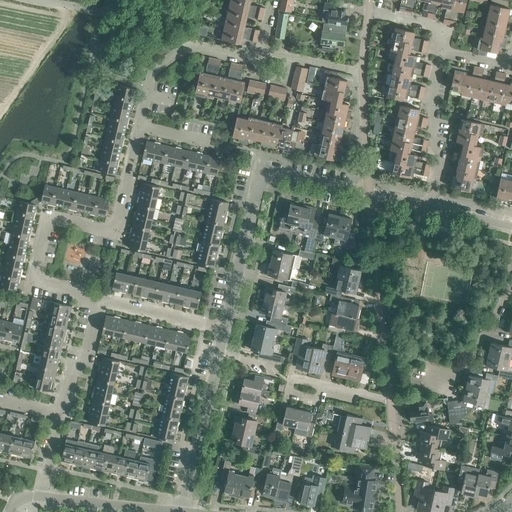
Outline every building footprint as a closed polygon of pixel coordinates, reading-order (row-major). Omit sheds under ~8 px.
[(229,0),(229,6),(263,14),(265,8),(253,5),(253,7),(249,6),(250,0),(229,0)] [(293,0),(281,0),(279,10),(289,12),(291,0),(293,1),(293,0)] [(407,0),(401,0),(399,11),(405,12),(407,0)] [(411,14),(411,13),(414,2),(412,1),(412,0),(407,0),(405,12),(411,14)] [(421,16),(427,17),(430,0),(421,0),(426,1),(425,4),(424,4),(421,16)] [(430,0),(427,17),(433,19),(436,7),(434,6),(435,3),(441,5),(442,5),(442,0),(430,0)] [(454,0),(442,0),(442,5),(441,5),(441,7),(447,9),(447,12),(445,11),(442,23),(449,25),(454,0)] [(463,12),(466,0),(454,0),(449,25),(455,26),(457,14),(456,14),(457,11),(463,12)] [(347,17),(347,16),(344,15),(345,11),(344,11),(337,10),(338,4),(325,3),(323,21),(346,24),(346,23),(348,21),(348,19),(347,17)] [(487,15),(511,21),(511,17),(511,16),(508,15),(510,9),(507,8),(501,7),(496,6),(490,4),(487,15)] [(262,20),(263,14),(229,6),(226,17),(246,22),(247,15),(250,16),(250,17),(262,20)] [(288,14),(279,13),(275,37),(284,38),(288,14)] [(510,26),(511,21),(487,15),(485,27),(505,31),(506,25),(510,26)] [(247,29),(244,28),(246,22),(226,17),(223,28),(258,36),(260,30),(248,28),(247,29)] [(333,50),(334,45),(343,46),(346,26),(324,23),(323,31),(322,31),(321,43),(321,48),(322,50),(331,52),(333,50)] [(507,38),(503,37),(505,31),(485,27),(482,37),(482,38),(506,43),(507,38)] [(257,42),(258,36),(223,28),(221,40),(240,44),(242,38),(245,38),(245,40),(257,42)] [(395,28),(392,39),(427,47),(429,41),(416,38),(416,40),(413,39),(415,32),(395,28)] [(166,34),(164,40),(172,42),(173,36),(166,34)] [(505,48),(506,43),(482,38),(482,37),(480,37),(477,48),(474,47),(472,53),(484,56),(486,50),(497,53),(498,46),(505,48)] [(409,55),(409,54),(411,48),(414,49),(414,50),(426,53),(427,47),(392,39),(389,50),(397,52),(409,55)] [(417,56),(409,54),(409,55),(397,52),(394,63),(429,71),(431,65),(419,62),(418,64),(415,63),(417,56)] [(207,94),(215,59),(209,58),(206,70),(207,70),(206,73),(200,72),(194,95),(206,98),(207,94)] [(221,60),(215,59),(207,94),(218,97),(222,77),(216,75),(217,72),(218,73),(221,60)] [(218,97),(229,99),(237,64),(231,63),(228,75),(229,75),(229,78),(222,77),(218,97)] [(394,63),(392,74),(411,79),(413,72),(416,73),(416,74),(428,77),(429,71),(394,63)] [(243,66),(237,64),(229,99),(240,102),(245,82),(238,81),(239,77),(240,78),(243,66)] [(313,83),(316,67),(310,65),(306,82),(313,83)] [(450,89),(461,92),(465,75),(466,75),(466,72),(460,71),(460,67),(450,65),(446,80),(452,81),(450,89)] [(296,66),(295,72),(307,75),(308,69),(296,66)] [(472,76),(466,75),(465,75),(461,92),(461,94),(472,97),(479,68),(474,66),(472,76)] [(472,97),(483,99),(488,80),(481,78),(484,69),(479,68),(472,97)] [(327,76),(324,88),(348,93),(349,88),(345,87),(347,81),(336,78),(337,72),(325,70),(324,76),(327,76)] [(306,80),(307,75),(295,72),(293,77),(306,80)] [(488,80),(483,99),(494,102),(501,73),(496,72),(494,81),(488,80)] [(505,105),(506,102),(510,85),(504,83),(506,74),(501,73),(494,102),(505,105)] [(389,85),(424,93),(426,87),(413,84),(413,86),(410,85),(411,79),(392,74),(389,85)] [(293,77),(292,83),(304,86),(306,80),(293,77)] [(252,93),(255,81),(249,80),(246,92),(252,93)] [(261,83),(255,81),(252,93),(258,95),(261,83)] [(266,84),(261,83),(258,95),(263,96),(266,84)] [(304,86),(292,83),(291,88),(303,91),(304,86)] [(118,85),(115,96),(132,100),(135,89),(118,85)] [(273,98),(276,86),(270,85),(268,97),(273,98)] [(423,99),(424,93),(389,85),(386,97),(406,101),(408,94),(411,95),(411,97),(423,99)] [(282,87),(276,86),(273,98),(279,99),(282,87)] [(284,101),(287,89),(282,87),(279,99),(284,101)] [(322,99),(329,100),(341,103),(343,97),(347,98),(348,93),(324,88),(322,99)] [(130,111),(132,100),(115,96),(113,107),(130,111)] [(341,103),(329,100),(326,111),(350,117),(351,112),(347,111),(349,104),(341,103)] [(400,105),(397,116),(427,123),(428,118),(418,116),(419,109),(400,105)] [(127,121),(130,111),(113,107),(110,117),(127,121)] [(326,111),(324,122),(343,127),(345,121),(349,122),(350,117),(326,111)] [(427,123),(397,116),(395,127),(414,132),(416,126),(425,128),(427,123)] [(125,132),(127,121),(110,117),(108,128),(125,132)] [(238,142),(243,143),(248,120),(248,119),(237,117),(232,137),(239,138),(238,142)] [(248,120),(243,143),(247,144),(249,138),(255,139),(260,120),(248,117),(248,119),(248,120)] [(455,124),(454,129),(478,135),(482,136),(485,124),(461,119),(459,125),(455,124)] [(271,122),(260,120),(255,139),(261,141),(260,145),(265,146),(271,122)] [(282,125),(275,123),(271,122),(265,146),(270,147),(271,143),(277,144),(277,145),(281,127),(282,127),(282,125)] [(343,127),(324,122),(321,133),(345,139),(346,134),(342,133),(343,127)] [(293,130),(282,127),(281,127),(277,145),(277,144),(277,147),(283,148),(282,152),(293,154),(296,142),(290,141),(291,136),(292,130),(293,130)] [(395,127),(392,138),(427,146),(429,140),(416,138),(416,139),(413,138),(414,132),(395,127)] [(122,142),(125,132),(108,128),(105,138),(122,142)] [(476,146),(478,135),(454,129),(453,134),(457,135),(456,142),(463,143),(475,146),(476,146)] [(318,140),(316,144),(319,144),(319,145),(336,149),(338,149),(340,143),(344,144),(345,139),(321,133),(320,140),(318,140)] [(105,138),(103,149),(120,153),(122,142),(105,138)] [(392,138),(389,150),(397,151),(409,154),(411,148),(414,148),(414,150),(426,153),(427,146),(392,138)] [(142,158),(153,161),(157,144),(146,141),(142,158)] [(480,159),(483,147),(476,146),(475,146),(463,143),(461,149),(457,148),(456,153),(480,159)] [(168,146),(157,144),(153,161),(164,163),(168,146)] [(334,155),(336,149),(319,145),(319,144),(316,144),(313,155),(333,160),(337,161),(339,156),(334,155)] [(178,149),(178,148),(168,146),(164,163),(174,165),(178,149)] [(103,149),(100,159),(117,163),(120,153),(103,149)] [(189,151),(178,149),(174,165),(185,168),(189,151)] [(185,168),(195,170),(199,153),(189,151),(185,168)] [(397,151),(394,162),(429,170),(431,164),(419,161),(418,163),(415,162),(417,155),(409,154),(397,151)] [(195,170),(206,173),(210,156),(199,153),(195,170)] [(478,170),(480,159),(456,153),(455,158),(459,159),(458,165),(478,170)] [(217,175),(221,158),(210,156),(206,173),(217,175)] [(117,163),(100,159),(98,170),(115,174),(117,163)] [(416,173),(428,176),(429,170),(394,162),(391,173),(411,178),(413,171),(416,172),(416,173)] [(450,170),(449,175),(473,180),(473,181),(475,181),(478,170),(458,165),(456,171),(450,170)] [(473,180),(449,175),(448,180),(452,181),(450,187),(470,192),(473,181),(473,180)] [(500,179),(499,184),(498,189),(492,188),(489,200),(500,202),(501,199),(507,200),(508,198),(511,180),(500,178),(500,179)] [(143,183),(140,194),(157,198),(160,187),(143,183)] [(52,204),(56,187),(45,185),(42,196),(40,196),(35,198),(38,203),(41,202),(52,204)] [(66,190),(56,187),(52,204),(62,207),(66,190)] [(77,192),(66,190),(62,207),(73,209),(77,192)] [(73,209),(83,212),(87,195),(77,192),(73,209)] [(155,208),(157,198),(140,194),(138,204),(155,208)] [(83,212),(94,214),(98,197),(87,195),(83,212)] [(109,200),(98,197),(94,214),(105,217),(109,200)] [(36,205),(38,203),(35,198),(31,201),(30,203),(19,201),(16,212),(33,216),(36,205)] [(212,199),(209,210),(226,214),(229,203),(212,199)] [(303,207),(302,207),(291,204),(291,202),(290,202),(288,214),(282,213),(278,230),(296,235),(303,207)] [(135,215),(152,219),(155,208),(138,204),(135,215)] [(303,205),(302,207),(303,207),(296,235),(307,237),(315,239),(319,219),(314,218),(316,208),(303,205)] [(224,224),(226,214),(209,210),(207,220),(224,224)] [(31,226),(33,216),(16,212),(14,222),(31,226)] [(324,235),(335,237),(340,216),(328,213),(325,227),(318,225),(315,241),(322,243),(324,235)] [(150,229),(152,219),(135,215),(133,225),(150,229)] [(348,233),(352,219),(340,216),(335,237),(334,243),(345,246),(345,248),(351,250),(355,234),(348,233)] [(221,235),(224,224),(207,220),(204,231),(221,235)] [(29,237),(31,226),(14,222),(12,233),(29,237)] [(133,225),(130,236),(147,240),(150,229),(133,225)] [(204,231),(202,241),(219,245),(221,235),(204,231)] [(26,247),(29,237),(12,233),(9,243),(26,247)] [(145,251),(147,240),(130,236),(128,247),(145,251)] [(315,239),(307,237),(304,251),(312,253),(315,239)] [(202,241),(199,252),(216,256),(219,245),(202,241)] [(24,258),(26,247),(9,243),(7,254),(24,258)] [(270,262),(293,268),(293,267),(292,267),(295,255),(295,256),(295,255),(273,250),(271,262),(270,262)] [(316,253),(312,253),(304,251),(299,250),(298,256),(314,260),(316,253)] [(216,256),(199,252),(197,263),(214,267),(216,256)] [(7,254),(4,264),(21,268),(24,258),(7,254)] [(337,277),(358,282),(361,270),(347,267),(349,261),(333,257),(332,264),(340,265),(337,277)] [(293,268),(270,262),(270,263),(268,275),(267,274),(267,275),(290,280),(289,279),(292,268),(293,268)] [(4,264),(2,275),(19,279),(21,268),(4,264)] [(123,292),(127,275),(116,272),(112,289),(123,292)] [(0,286),(16,290),(19,279),(2,275),(0,282),(0,286)] [(137,277),(127,275),(123,292),(134,294),(137,277)] [(148,279),(137,277),(134,294),(144,296),(148,279)] [(356,294),(358,282),(337,277),(334,288),(326,286),(325,293),(331,294),(340,296),(342,290),(356,294)] [(155,299),(158,282),(148,279),(144,296),(155,299)] [(292,280),(291,287),(295,288),(307,290),(308,284),(292,280)] [(169,284),(158,282),(155,299),(165,301),(169,284)] [(165,301),(176,304),(180,287),(169,284),(165,301)] [(265,295),(264,300),(283,304),(286,292),(294,294),(295,288),(291,287),(278,284),(277,290),(265,287),(263,295),(265,295)] [(176,304),(186,306),(190,289),(180,287),(176,304)] [(201,292),(190,289),(186,306),(197,309),(201,292)] [(347,298),(340,296),(331,294),(329,300),(336,302),(334,313),(358,319),(361,307),(346,303),(347,298)] [(33,297),(30,308),(36,310),(39,299),(33,297)] [(270,321),(286,325),(288,318),(280,316),(283,304),(264,300),(263,305),(261,304),(259,312),(271,315),(270,321)] [(46,312),(51,313),(68,317),(71,306),(48,301),(46,312)] [(51,313),(49,324),(66,328),(68,317),(51,313)] [(356,330),(358,319),(334,313),(333,313),(330,325),(356,330)] [(106,315),(102,332),(113,335),(117,318),(106,315)] [(127,320),(117,318),(113,335),(123,337),(127,320)] [(0,326),(0,337),(8,340),(12,323),(1,320),(0,326)] [(123,337),(134,340),(138,323),(127,320),(123,337)] [(269,327),(256,324),(253,337),(275,341),(278,329),(290,332),(291,326),(286,325),(270,321),(269,327)] [(23,325),(12,323),(8,340),(19,342),(23,325)] [(64,338),(66,328),(49,324),(43,323),(41,333),(47,334),(64,338)] [(138,323),(134,340),(145,342),(148,325),(138,323)] [(145,342),(155,345),(159,328),(148,325),(145,342)] [(159,328),(155,345),(166,347),(169,330),(159,328)] [(166,347),(176,349),(180,332),(169,330),(166,347)] [(191,335),(180,332),(176,349),(187,352),(191,335)] [(61,349),(64,338),(47,334),(44,345),(61,349)] [(336,336),(333,346),(332,351),(337,352),(332,374),(346,378),(351,354),(339,352),(342,338),(336,336)] [(272,354),(275,341),(253,337),(250,349),(263,352),(262,358),(282,363),(284,357),(272,354)] [(296,366),(309,369),(314,347),(306,346),(307,340),(296,337),(293,353),(299,354),(296,366)] [(511,339),(509,339),(508,346),(491,342),(488,354),(510,359),(511,352),(511,339)] [(314,347),(309,369),(321,372),(324,360),(330,361),(332,351),(333,346),(323,343),(321,349),(314,347)] [(351,354),(346,378),(359,381),(363,366),(369,368),(371,360),(369,359),(373,345),(365,343),(361,357),(351,354)] [(59,359),(61,349),(44,345),(42,355),(59,359)] [(511,371),(507,370),(510,359),(488,354),(486,366),(499,369),(498,376),(511,378),(511,371)] [(56,370),(59,359),(42,355),(39,366),(56,370)] [(100,368),(117,372),(119,361),(102,357),(100,368)] [(39,366),(37,376),(54,380),(56,370),(39,366)] [(114,382),(117,372),(100,368),(97,379),(114,382)] [(171,373),(169,384),(186,388),(188,377),(171,373)] [(468,375),(465,388),(487,392),(490,380),(497,382),(498,376),(486,373),(485,379),(468,375)] [(253,381),(244,378),(241,391),(268,397),(269,392),(261,390),(264,377),(252,374),(252,375),(255,375),(253,381)] [(51,392),(54,381),(54,380),(37,376),(36,382),(29,381),(28,386),(51,392)] [(95,389),(112,393),(114,382),(97,379),(95,389)] [(183,399),(186,388),(169,384),(166,395),(183,399)] [(484,405),(487,392),(465,388),(462,402),(460,403),(458,403),(457,401),(447,403),(450,423),(454,424),(473,407),(474,403),(484,405)] [(109,404),(112,393),(95,389),(92,400),(109,404)] [(267,403),(268,397),(241,391),(238,404),(248,406),(246,412),(249,412),(255,414),(258,401),(267,403)] [(181,409),(183,399),(166,395),(164,405),(181,409)] [(92,400),(90,410),(107,414),(109,404),(92,400)] [(411,421),(433,419),(432,414),(427,414),(426,401),(415,403),(415,409),(410,409),(410,412),(409,412),(409,416),(410,417),(411,421)] [(178,420),(181,409),(164,405),(161,416),(178,420)] [(282,424),(295,427),(299,410),(286,407),(284,417),(278,415),(275,429),(281,430),(282,424)] [(104,425),(107,414),(90,410),(87,421),(104,425)] [(312,437),(315,426),(315,424),(309,422),(312,413),(299,410),(295,427),(294,433),(306,436),(312,437)] [(235,424),(234,429),(251,432),(254,433),(256,421),(264,423),(265,416),(255,414),(249,412),(247,418),(235,415),(233,423),(235,424)] [(511,417),(504,416),(497,414),(496,422),(505,424),(504,429),(508,430),(507,436),(511,437),(511,417)] [(341,415),(340,422),(338,431),(368,438),(371,425),(370,428),(361,426),(357,426),(359,418),(362,419),(362,418),(347,415),(346,416),(341,415)] [(161,416),(159,426),(176,430),(178,420),(161,416)] [(70,420),(69,427),(80,429),(81,423),(70,420)] [(176,430),(159,426),(156,437),(173,441),(176,430)] [(439,449),(441,439),(447,440),(450,430),(431,426),(430,433),(418,431),(416,443),(412,442),(412,443),(418,444),(439,449)] [(9,453),(20,455),(24,438),(18,437),(20,429),(15,428),(13,436),(9,453)] [(254,433),(251,432),(234,429),(233,433),(231,433),(229,441),(242,444),(240,449),(246,451),(247,451),(257,453),(258,447),(251,445),(254,433)] [(368,438),(338,431),(336,440),(335,440),(334,447),(339,448),(339,450),(354,453),(355,453),(351,452),(353,445),(356,445),(366,448),(365,451),(366,452),(368,438)] [(13,436),(3,433),(0,445),(0,450),(9,453),(13,436)] [(511,437),(507,436),(504,448),(493,446),(491,452),(511,456),(511,437)] [(35,441),(24,438),(20,455),(31,458),(35,441)] [(145,438),(143,444),(161,448),(163,442),(145,438)] [(88,443),(87,449),(83,466),(93,468),(97,451),(98,445),(88,443)] [(61,461),(72,463),(76,446),(65,444),(61,461)] [(444,450),(439,449),(418,444),(415,457),(427,459),(425,465),(444,469),(446,461),(440,459),(442,450),(444,450)] [(103,452),(97,451),(93,468),(104,471),(108,454),(109,446),(104,445),(103,452)] [(87,449),(76,446),(72,463),(83,466),(87,449)] [(109,446),(108,454),(104,471),(114,473),(118,456),(113,455),(115,447),(109,446)] [(245,457),(246,451),(240,449),(232,448),(231,454),(245,457)] [(114,473),(125,475),(129,459),(130,451),(125,449),(123,457),(118,456),(114,473)] [(135,478),(139,461),(134,460),(136,452),(130,451),(129,459),(125,475),(135,478)] [(263,466),(269,467),(272,454),(269,451),(265,455),(263,466)] [(140,456),(139,461),(135,478),(146,480),(147,479),(150,480),(152,479),(153,477),(154,470),(157,460),(140,456)] [(291,468),(301,470),(303,458),(294,456),(291,468)] [(319,466),(328,469),(331,458),(321,456),(319,466)] [(221,478),(226,480),(224,491),(231,493),(230,495),(236,497),(241,475),(234,473),(234,471),(229,469),(231,462),(225,460),(220,480),(221,480),(221,478)] [(354,507),(372,510),(376,481),(372,480),(374,468),(357,465),(355,478),(358,479),(357,489),(345,488),(343,502),(354,504),(354,507)] [(478,475),(471,474),(472,468),(461,465),(457,481),(463,482),(461,492),(466,493),(466,495),(473,497),(474,495),(473,495),(478,475)] [(248,477),(241,475),(236,497),(241,498),(242,495),(249,497),(252,485),(257,487),(257,488),(262,469),(255,467),(254,475),(249,474),(248,477)] [(478,474),(478,475),(473,495),(474,495),(478,496),(479,494),(486,496),(489,486),(494,488),(498,472),(487,470),(485,475),(478,474)] [(266,497),(274,499),(280,474),(279,476),(267,473),(262,493),(266,494),(266,497)] [(280,474),(274,499),(287,502),(293,474),(288,473),(287,475),(280,474)] [(322,494),(326,479),(313,476),(312,479),(305,477),(299,501),(300,501),(300,503),(312,506),(312,504),(313,504),(316,493),(322,494)] [(428,511),(429,511),(430,511),(434,490),(427,488),(428,482),(417,480),(413,496),(419,498),(417,509),(419,509),(419,511),(421,511),(428,511)] [(442,492),(434,490),(430,511),(442,511),(445,504),(450,505),(454,488),(444,486),(442,492)]
